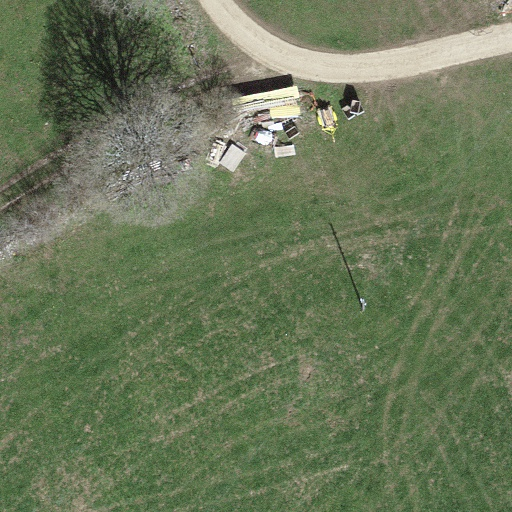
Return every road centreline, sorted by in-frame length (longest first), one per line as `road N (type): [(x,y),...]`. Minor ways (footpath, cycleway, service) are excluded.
road 1 (track): [(225,27),(178,155),(55,276),(0,310)]
road 2 (track): [(213,0),(225,27),(314,77),(445,61),(511,43)]
